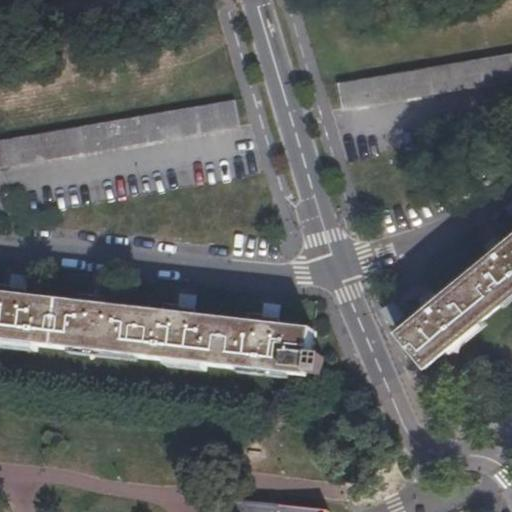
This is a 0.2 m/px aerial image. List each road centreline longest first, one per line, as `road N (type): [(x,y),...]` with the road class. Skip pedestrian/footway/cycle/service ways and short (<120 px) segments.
road 1 (residential): [(0,243),(303,276),(336,271)]
road 2 (tertiary): [(511,493),(484,460),(432,455),(398,432),(336,271)]
road 3 (tertiary): [(336,271),(245,0)]
road 4 (residential): [(336,271),(454,229),(511,179)]
